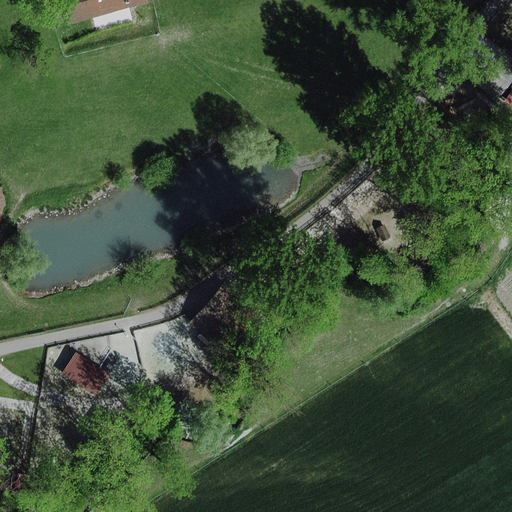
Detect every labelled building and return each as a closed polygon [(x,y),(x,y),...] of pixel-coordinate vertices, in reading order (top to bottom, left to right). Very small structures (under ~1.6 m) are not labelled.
[(152,3),(151,0),(65,0),(72,24),(152,3)] [(511,80),(511,56),(480,31),(453,65),(497,99),(511,80)] [(390,238),(384,225),(376,229),(382,242),(390,238)] [(268,318),(226,283),(193,323),(235,357),(268,318)] [(110,375),(76,353),(62,374),(96,397),(110,375)]
